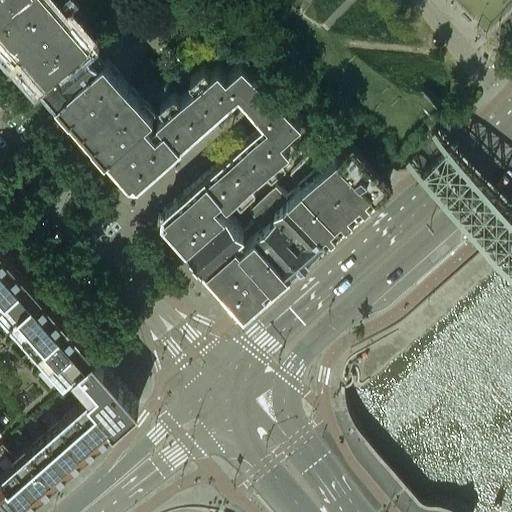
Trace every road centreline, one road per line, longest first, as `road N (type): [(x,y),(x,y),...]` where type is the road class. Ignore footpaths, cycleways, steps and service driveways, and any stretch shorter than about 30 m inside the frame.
road 1 (secondary): [(511,114),(230,366)]
road 2 (secondary): [(255,394),(511,164)]
road 3 (residential): [(132,285),(0,135)]
road 4 (secondary): [(344,511),(331,482),(255,394)]
road 5 (residential): [(132,285),(201,392)]
road 6 (residential): [(230,366),(132,285)]
road 7 (residential): [(201,392),(114,484)]
road 8 (residential): [(114,484),(156,469),(222,422)]
